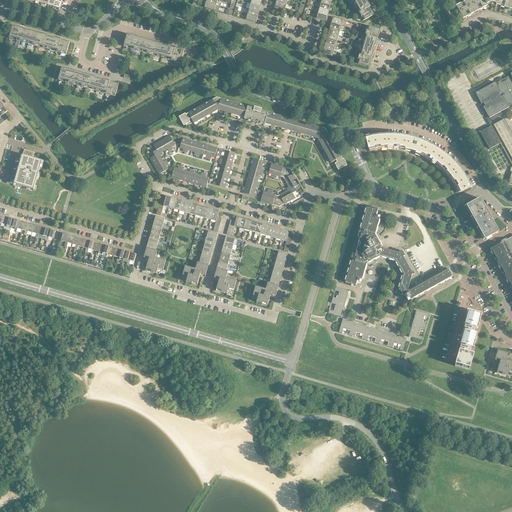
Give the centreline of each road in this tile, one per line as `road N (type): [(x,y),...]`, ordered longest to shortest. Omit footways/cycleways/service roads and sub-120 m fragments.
road 1 (tertiary): [(293,363),(0,277)]
road 2 (residential): [(137,244),(132,281),(269,319),(302,224)]
road 3 (secondary): [(346,136),(325,117),(248,87),(211,33),(157,10)]
road 4 (unclassified): [(293,363),(281,397),(286,413),(362,428),(377,443),(405,511)]
road 5 (residential): [(352,192),(357,202),(335,281),(356,291),(358,310),(392,321)]
road 6 (tertiary): [(340,202),(293,363)]
road 7 (residential): [(346,136),(401,128),(437,140),(460,157),(480,191)]
road 8 (residential): [(240,146),(169,128),(138,147),(154,182)]
road 9 (residential): [(137,244),(0,204)]
road 10 (residential): [(380,69),(369,74),(314,58),(298,38),(269,30)]
